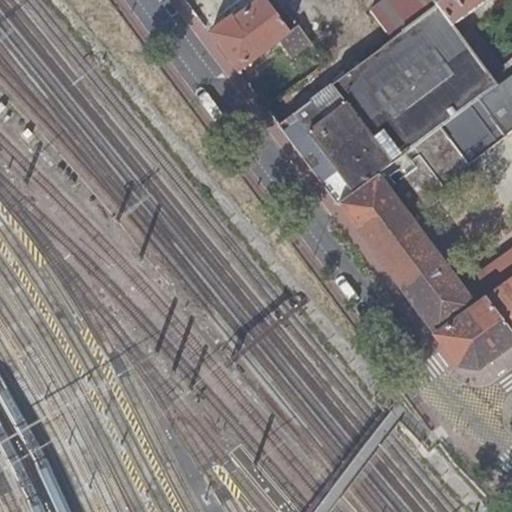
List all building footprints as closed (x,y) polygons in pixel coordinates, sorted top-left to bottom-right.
[(230,20),(210,35),(225,54),(238,72),(278,41),(291,59),(310,44),(297,26),(288,32),(264,0),(263,0),(233,22),(230,20)] [(383,0),(370,10),(393,41),(438,8),(438,7),(432,0),(383,0)] [(446,0),(438,7),(438,8),(452,26),(486,0),(446,0)] [(393,41),(278,125),(303,158),(338,206),(378,176),(377,174),(405,154),(441,127),(496,86),(468,48),(460,37),(452,26),(438,8),(393,41)] [(471,29),(460,37),(468,48),(479,40),(471,29)] [(498,87),(511,76),(511,59),(500,69),(479,40),(468,48),(496,86),(498,87)] [(378,176),(338,206),(445,349),(458,366),(479,369),(511,344),(511,76),(498,87),(496,86),(441,127),(447,134),(509,220),(511,217),(511,142),(507,136),(511,131),(511,283),(501,292),(476,309),(378,176)] [(441,127),(405,154),(410,161),(447,134),(441,127)]
